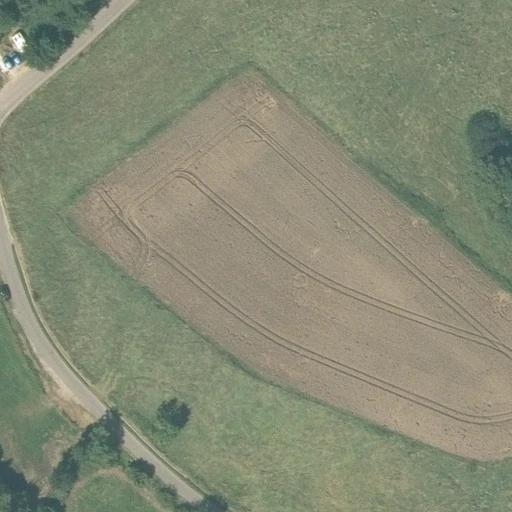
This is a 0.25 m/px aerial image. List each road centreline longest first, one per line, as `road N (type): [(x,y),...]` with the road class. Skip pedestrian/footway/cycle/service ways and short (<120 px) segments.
road 1 (unclassified): [(211,511),(53,363),(30,326),(0,236)]
road 2 (unclassified): [(0,106),(121,0)]
